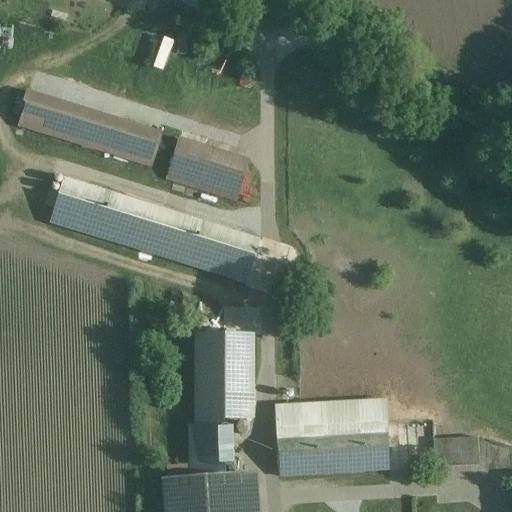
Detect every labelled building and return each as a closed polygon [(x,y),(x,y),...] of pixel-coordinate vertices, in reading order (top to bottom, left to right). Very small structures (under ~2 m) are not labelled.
[(30,93),(18,130),(151,171),(163,134),(30,93)] [(231,166),(235,155),(182,137),(168,179),(245,205),(255,174),(231,166)] [(64,182),(50,228),(250,289),(264,244),(64,182)] [(252,345),(196,343),(192,433),(249,435),(252,345)] [(387,406),(275,412),(279,479),(390,474),(387,406)] [(478,439),(433,442),(434,468),(479,466),(478,439)] [(246,511),(244,476),(164,482),(166,511),(246,511)]
